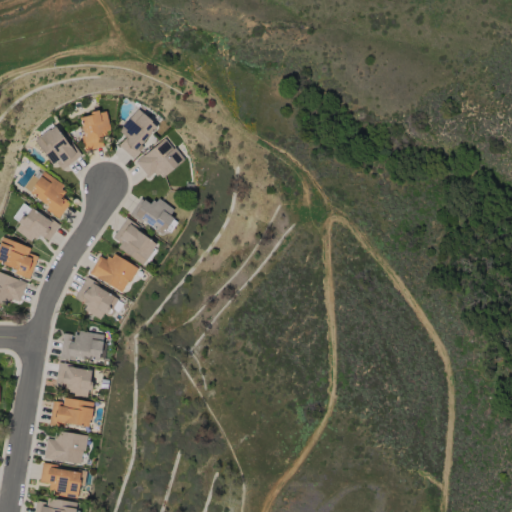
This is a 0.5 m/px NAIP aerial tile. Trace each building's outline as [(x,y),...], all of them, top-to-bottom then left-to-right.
[(155,127),(139,145),(141,147),(131,158),(118,146),(125,138),(117,131),(136,109),(151,121),(150,123),(155,127)] [(106,135),(100,136),(103,146),(84,151),(80,136),(83,135),(78,118),(89,115),(88,112),(97,110),(98,113),(105,111),(109,130),(105,131),(106,135)] [(32,140),(47,129),(48,130),(53,127),(68,146),(71,143),(80,156),(61,170),(55,162),(51,165),(32,140)] [(147,178),(134,161),(141,156),(141,157),(164,138),(172,149),(174,147),(184,159),(161,178),(158,175),(156,177),(153,173),(147,178)] [(28,193),(29,192),(23,188),(31,176),(36,180),(42,171),(62,185),(60,189),(64,192),(61,197),(69,203),(58,218),(45,209),(47,207),(28,193)] [(141,198),(149,204),(152,200),(155,202),(158,198),(173,210),(168,215),(172,218),(160,234),(143,221),(141,223),(128,214),(141,198)] [(14,230),(18,224),(16,222),(21,215),(24,217),(30,207),(44,218),(45,216),(58,225),(47,241),(38,235),(35,239),(32,237),(29,241),(14,230)] [(141,266),(117,248),(122,240),(121,239),(119,243),(112,237),(126,218),(138,227),(135,231),(155,245),(152,248),(156,250),(146,263),(144,261),(141,266)] [(37,257),(27,279),(13,273),(15,269),(0,262),(0,240),(2,237),(29,249),(27,253),(37,257)] [(120,292),(89,273),(99,257),(105,260),(107,256),(110,258),(112,254),(137,268),(129,282),(126,281),(120,292)] [(5,305),(0,303),(0,272),(26,283),(18,302),(11,299),(10,303),(6,302),(5,305)] [(116,299),(116,300),(122,304),(117,312),(114,310),(110,317),(107,315),(103,313),(99,320),(83,310),(85,305),(73,298),(85,277),(97,285),(96,287),(116,299)] [(102,335),(99,354),(98,353),(97,361),(74,357),(73,360),(58,358),(62,333),(78,335),(78,331),(102,335)] [(53,387),(58,362),(72,365),(71,367),(90,370),(85,397),(64,394),(65,389),(53,387)] [(47,425),(51,401),(62,402),(62,397),(92,402),(89,420),(88,420),(87,426),(63,423),(63,428),(47,425)] [(42,458),(46,439),(53,440),(54,436),(57,436),(58,431),(86,436),(83,451),(81,450),(79,464),(42,458)] [(86,471),(83,486),(78,485),(75,498),(52,494),(53,490),(47,489),(48,484),(38,482),(41,462),(56,465),(56,468),(76,472),(76,469),(86,471)] [(33,511),(35,501),(45,502),(46,497),(76,502),(74,510),(79,511),(78,511),(33,511)]
